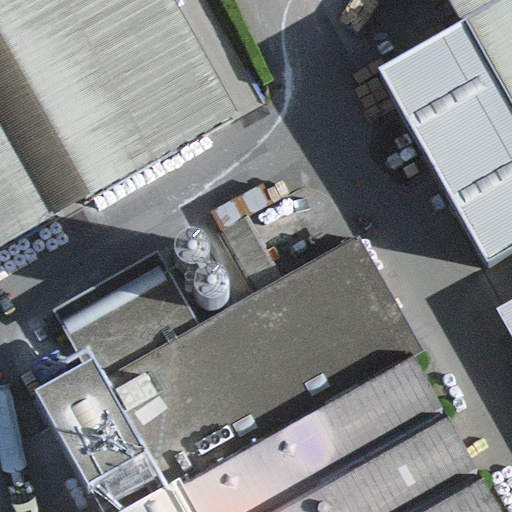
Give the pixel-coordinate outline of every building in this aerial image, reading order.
[(224,125),(155,0),(0,0),(0,136),(47,222),(224,125)] [(511,0),(429,0),(450,38),(363,87),(511,350),(511,0)] [(0,248),(47,222),(0,136),(0,248)] [(206,277),(203,260),(187,254),(173,264),(176,282),(192,288),(206,277)] [(67,511),(484,511),(347,259),(200,339),(161,267),(56,324),(85,378),(15,415),(67,511)] [(228,311),(225,294),(209,288),(195,298),(198,316),(214,322),(228,311)]
